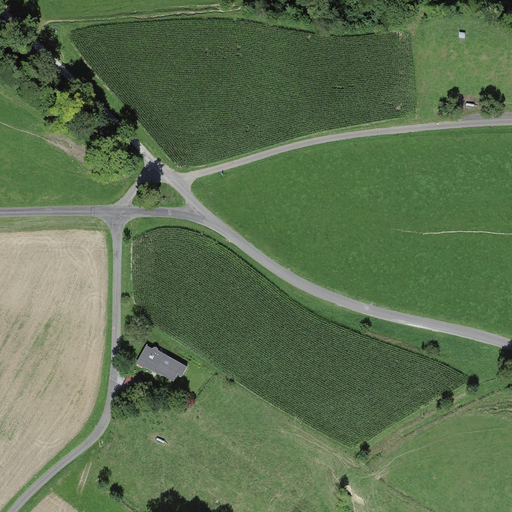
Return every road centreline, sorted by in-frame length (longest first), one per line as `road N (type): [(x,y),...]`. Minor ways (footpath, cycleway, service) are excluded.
road 1 (unclassified): [(116,211),(213,222),(320,294),(511,343)]
road 2 (unclassified): [(116,211),(118,346),(107,418),(11,511)]
road 3 (track): [(160,170),(0,15)]
road 4 (track): [(448,0),(418,15),(424,128)]
